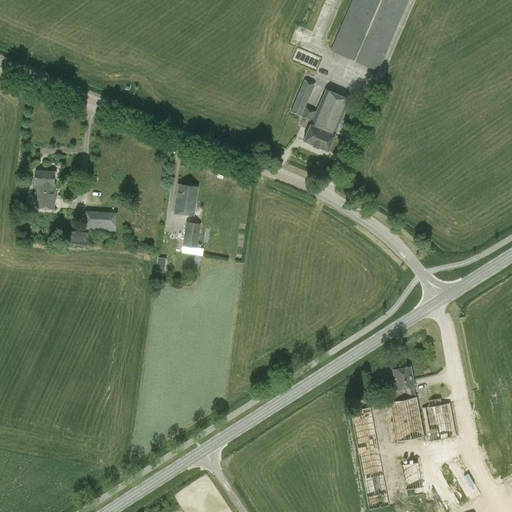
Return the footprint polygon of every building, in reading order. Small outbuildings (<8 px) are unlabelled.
[(351,0),(330,51),(378,72),(408,0),(351,0)] [(326,88),(316,112),(305,107),(315,85),(304,80),(290,111),(311,122),(303,141),(327,152),(334,135),(350,100),(326,88)] [(34,184),(37,185),(36,209),(54,210),(56,184),(54,184),(54,173),(35,171),(34,184)] [(193,216),(198,187),(178,185),(174,213),(193,216)] [(85,211),(84,230),(115,232),(116,213),(85,211)] [(201,224),(186,222),(182,247),(197,249),(201,224)] [(70,231),(68,244),(86,245),(87,233),(70,231)] [(162,272),(164,258),(157,257),(155,270),(162,272)] [(392,370),(395,386),(388,387),(390,399),(402,397),(402,400),(415,398),(413,388),(414,388),(411,367),(392,370)] [(511,372),(380,455),(396,481),(511,407),(511,372)] [(349,410),(352,429),(354,429),(366,509),(386,506),(375,426),(373,427),(370,407),(349,410)]
